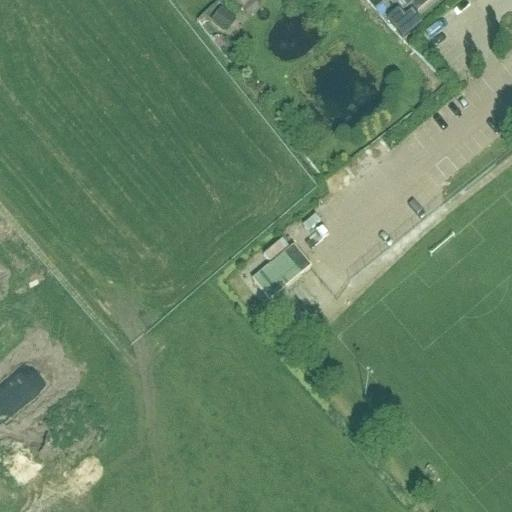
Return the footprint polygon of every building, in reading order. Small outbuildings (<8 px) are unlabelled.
[(233,0),(243,11),(254,0),(233,0)] [(412,0),(416,5),(413,8),(419,15),(436,0),(412,0)] [(227,37),(237,24),(221,12),(211,25),(227,37)] [(405,19),(393,30),(403,41),(422,25),(412,14),(405,19)] [(395,219),(412,206),(384,166),(335,200),(358,232),(388,210),(395,219)] [(293,252),(252,287),(269,307),(310,272),(293,252)] [(75,353),(66,367),(79,375),(88,361),(75,353)]
